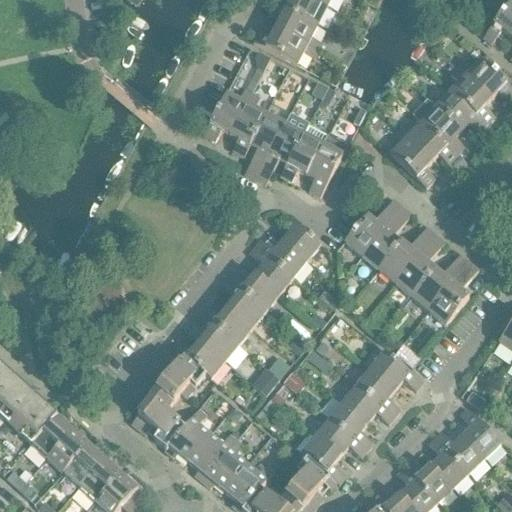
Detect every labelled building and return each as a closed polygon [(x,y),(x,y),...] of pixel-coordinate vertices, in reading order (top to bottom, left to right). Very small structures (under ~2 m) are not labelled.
[(282,0),(277,0),(273,9),(316,31),(326,12),(303,0),(291,0),(290,4),(282,0)] [(332,0),(303,0),(326,12),(332,0)] [(510,43),(511,40),(511,4),(482,42),(490,49),(500,36),(510,43)] [(316,31),(273,9),(267,19),(279,25),(274,34),(317,56),(321,48),(310,43),(316,31)] [(317,56),(274,34),(270,42),(258,36),(252,48),(296,70),(302,58),(313,64),(317,56)] [(455,72),(490,105),(497,98),(506,107),(511,100),(511,94),(479,64),(470,74),(461,65),(455,72)] [(490,105),(455,72),(449,78),(458,87),(449,96),(485,130),(493,121),(483,112),(490,105)] [(229,140),(251,98),(244,94),(238,104),(226,98),(203,141),(214,147),(220,136),(229,140)] [(449,96),(434,112),(460,136),(467,129),(477,138),(485,130),(449,96)] [(259,102),(251,98),(229,140),(238,145),(231,157),(243,163),(249,151),(248,150),(265,118),(254,112),(259,102)] [(426,104),(411,120),(419,128),(455,161),(463,152),(454,143),(460,136),(434,112),(426,104)] [(352,128),(358,130),(366,116),(360,113),(352,128)] [(248,150),(249,151),(257,155),(244,180),(254,185),(284,128),(265,118),(248,150)] [(284,129),(284,128),(254,185),(265,191),(278,166),(285,170),(286,170),(303,139),(303,138),(307,131),(288,121),(284,129)] [(402,128),(396,135),(431,168),(437,161),(447,170),(455,161),(419,128),(411,137),(402,128)] [(286,170),(285,170),(279,182),(291,188),(297,176),(305,180),(326,141),(307,131),(303,138),(303,139),(286,170)] [(431,168),(396,135),(390,141),(399,150),(389,160),(425,193),(434,184),(424,175),(431,168)] [(328,138),(326,141),(305,180),(314,185),(308,197),(319,203),(342,159),(347,151),(334,144),(335,142),(328,138)] [(361,262),(401,212),(392,205),(374,226),(366,219),(343,247),(361,262)] [(411,220),(401,212),(361,262),(377,275),(400,248),(393,242),(411,220)] [(281,246),(306,267),(320,249),(282,218),(275,226),(288,237),(281,246)] [(408,254),(400,248),(377,275),(394,289),(435,240),(426,232),(408,254)] [(435,240),(394,289),(411,303),(434,275),(426,269),(444,247),(435,240)] [(306,267),(281,246),(273,255),(260,245),(254,252),(292,284),(306,267)] [(292,284),(254,252),(248,260),(261,270),(253,279),(278,301),(292,284)] [(434,275),(411,303),(427,317),(468,267),(459,260),(441,281),(434,275)] [(477,275),(468,267),(427,317),(445,331),(468,303),(460,296),(477,275)] [(233,278),(227,286),(265,317),(278,301),(253,279),(246,289),(233,278)] [(265,317),(227,286),(221,293),(234,304),(226,313),(251,334),(265,317)] [(251,334),(226,313),(219,322),(206,312),(200,319),(238,351),(251,334)] [(238,351),(200,319),(194,327),(206,337),(199,346),(224,368),(238,351)] [(511,357),(511,326),(498,348),(511,357)] [(295,341),(287,352),(298,360),(305,350),(295,341)] [(224,368),(199,346),(191,356),(179,345),(172,354),(175,356),(204,381),(210,385),(224,368)] [(204,381),(175,356),(169,363),(176,369),(170,376),(163,370),(146,391),(153,397),(148,404),(150,405),(131,429),(145,441),(151,433),(157,438),(152,444),(165,455),(184,432),(165,417),(179,400),(185,404),(204,381)] [(383,357),(369,374),(394,395),(402,386),(415,396),(421,388),(383,357)] [(0,402),(16,385),(0,370),(0,402)] [(265,374),(252,390),(265,401),(279,385),(265,374)] [(394,395),(369,374),(355,391),(393,422),(400,415),(387,404),(394,395)] [(16,385),(0,402),(0,422),(30,449),(56,421),(16,385)] [(393,422),(355,391),(342,408),(367,429),(375,419),(387,430),(393,422)] [(465,406),(478,415),(484,406),(471,397),(465,406)] [(342,408),(328,425),(366,456),(372,448),(360,438),(367,429),(342,408)] [(184,432),(165,455),(164,456),(172,463),(176,458),(187,467),(209,439),(198,430),(206,421),(198,414),(184,432)] [(461,441),(483,465),(500,449),(466,414),(459,421),(470,433),(461,441)] [(72,435),(56,421),(30,449),(46,464),(72,435)] [(366,456),(328,425),(314,441),(340,462),(347,453),(360,463),(366,456)] [(88,450),(72,435),(46,464),(62,478),(88,450)] [(441,437),(434,444),(467,480),(483,465),(461,441),(452,449),(441,437)] [(209,439),(187,467),(197,476),(194,481),(201,487),(236,445),(229,440),(221,449),(209,439)] [(340,462),(314,441),(300,459),(306,463),(335,488),(338,490),(345,482),(332,471),(340,462)] [(467,480),(434,444),(427,451),(438,462),(429,471),(452,495),(467,480)] [(243,451),(236,445),(201,487),(209,493),(213,489),(224,497),(247,470),(235,460),(243,451)] [(88,450),(62,478),(78,493),(104,464),(88,450)] [(277,509),(260,494),(244,511),(315,511),(324,502),(316,496),(322,489),(329,495),(335,488),(306,463),(295,476),(301,480),(277,509)] [(104,464),(78,493),(94,508),(120,479),(104,464)] [(452,495),(429,471),(421,479),(410,467),(402,474),(436,510),(452,495)] [(247,470),(224,497),(235,506),(231,511),(244,511),(260,494),(271,480),(277,485),(280,481),(266,470),(258,479),(247,470)] [(433,511),(436,510),(402,474),(396,480),(407,492),(398,500),(408,511),(433,511)] [(17,495),(24,488),(12,477),(5,485),(17,495)] [(120,479),(94,508),(99,511),(137,511),(146,502),(120,479)] [(36,498),(24,488),(17,495),(29,506),(36,498)] [(408,511),(398,500),(389,508),(378,497),(370,504),(373,506),(378,511),(408,511)] [(511,511),(511,503),(502,511),(511,511)]
